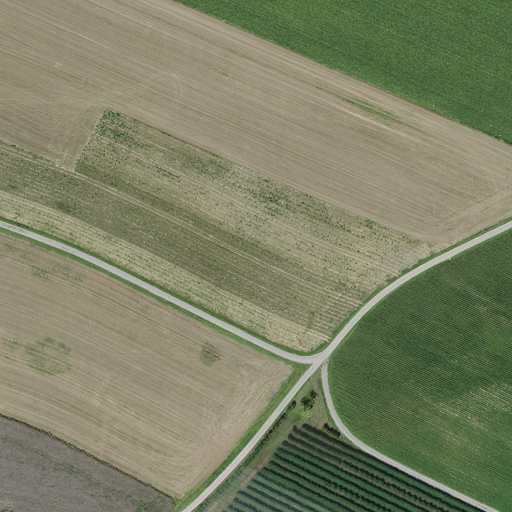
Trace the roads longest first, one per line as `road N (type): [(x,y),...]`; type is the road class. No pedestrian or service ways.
road 1 (track): [(325,355),(282,355),(0,224)]
road 2 (track): [(490,511),(352,439),(335,419),(325,355)]
road 3 (track): [(325,355),(397,283),(511,226)]
road 4 (track): [(325,355),(186,511)]
